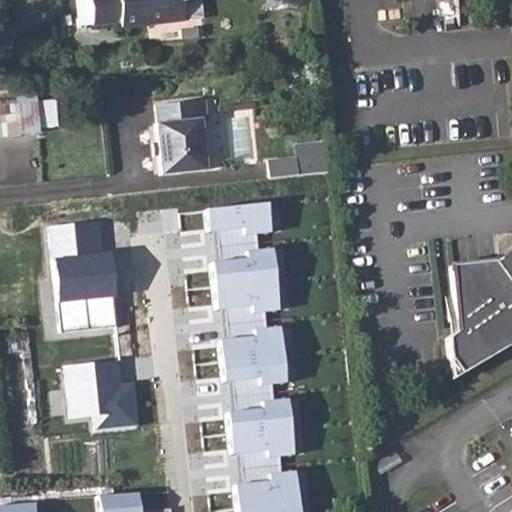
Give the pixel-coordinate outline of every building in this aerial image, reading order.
[(90,0),(93,23),(121,20),(122,27),(184,19),(201,17),(199,0),(90,0)] [(0,135),(58,127),(53,94),(0,101),(0,135)] [(158,142),(154,143),(155,157),(160,156),(162,175),(207,171),(201,121),(210,120),(208,100),(158,106),(161,126),(156,127),(158,142)] [(293,159),(265,162),(267,181),(295,179),(293,159)] [(263,204),(203,211),(205,232),(240,229),(241,236),(266,233),(263,204)] [(48,227),(51,260),(103,255),(100,222),(48,227)] [(511,249),(499,259),(453,264),(459,330),(447,338),(448,360),(459,375),(511,344),(511,249)] [(243,260),(208,264),(214,311),(248,307),(249,315),(274,311),(267,250),(242,253),(243,260)] [(103,255),(51,260),(55,301),(114,296),(110,254),(103,255)] [(114,296),(55,301),(57,333),(116,327),(114,296)] [(252,338),(218,341),(222,383),(256,380),(257,387),(281,385),(276,330),(251,332),(252,338)] [(117,362),(63,367),(68,422),(90,420),(91,432),(139,428),(134,382),(119,383),(117,362)] [(259,410),(224,413),(229,457),(261,453),(262,459),(289,456),(283,400),(258,403),(259,410)] [(267,482),(232,486),(235,511),(294,511),(290,473),(266,476),(267,482)] [(137,511),(136,494),(95,497),(95,511),(137,511)]
